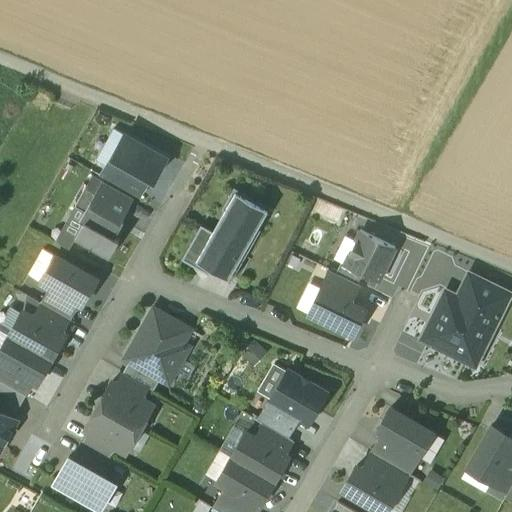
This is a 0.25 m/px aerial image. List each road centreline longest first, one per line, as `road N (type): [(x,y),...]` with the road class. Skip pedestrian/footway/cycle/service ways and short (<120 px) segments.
road 1 (track): [(0,64),(511,266)]
road 2 (residential): [(135,269),(372,369)]
road 3 (track): [(511,38),(401,221)]
road 4 (residential): [(40,436),(135,269)]
road 5 (residential): [(290,511),(372,369)]
road 6 (residential): [(372,369),(451,398),(511,401)]
road 7 (residential): [(135,269),(206,150)]
